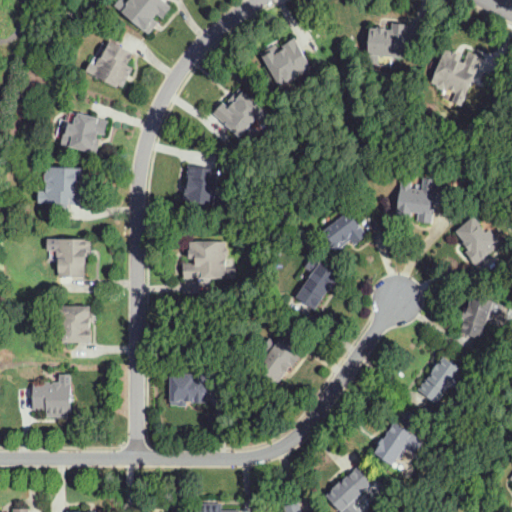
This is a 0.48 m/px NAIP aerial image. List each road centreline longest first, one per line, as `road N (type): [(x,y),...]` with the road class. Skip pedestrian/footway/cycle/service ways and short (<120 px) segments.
road 1 (residential): [(511,12),(482,0),(233,11),(201,45),(147,137),(136,458)]
road 2 (residential): [(0,458),(274,453),(399,299)]
